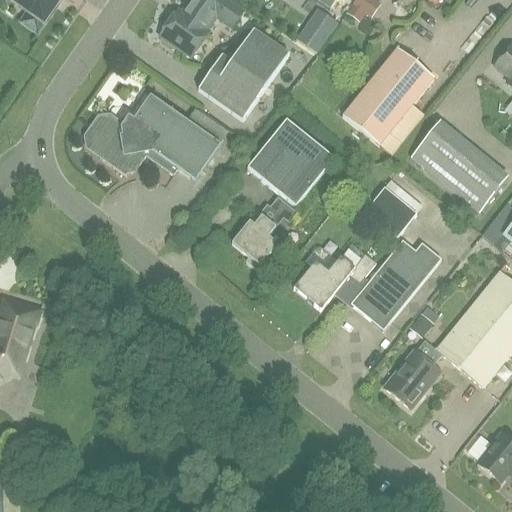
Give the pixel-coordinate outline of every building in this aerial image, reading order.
[(45,25),(62,2),(59,0),(17,0),(15,4),(45,25)] [(206,0),(194,0),(183,16),(179,13),(162,37),(164,39),(163,41),(163,44),(173,51),(176,51),(178,48),(193,59),(211,35),(207,33),(217,18),(234,30),(245,14),(225,0),(214,0),(212,3),(206,0)] [(339,0),(314,0),(331,12),(339,0)] [(224,58),(200,92),(245,123),(291,58),(255,32),(233,65),(224,58)] [(511,49),(497,68),(511,79),(511,82),(509,86),(511,88),(511,49)] [(399,51),(344,118),(380,148),(435,80),(399,51)] [(152,98),(135,121),(161,139),(147,158),(175,178),(179,172),(196,184),(222,147),(152,98)] [(161,139),(135,121),(130,118),(122,130),(110,121),(102,123),(91,139),(92,147),(104,155),(101,160),(127,178),(134,168),(142,167),(147,158),(161,139)] [(297,210),(335,162),(287,123),(248,171),(297,210)] [(412,160),(433,177),(480,216),(510,179),(441,123),(412,160)] [(386,190),(366,215),(398,241),(418,216),(386,190)] [(249,225),(231,247),(249,262),(246,265),(260,277),(269,265),(266,263),(277,248),(268,241),(276,231),(262,220),(254,229),(249,225)] [(352,307),(385,333),(443,262),(423,246),(417,254),(404,243),(352,307)] [(342,260),(339,263),(325,251),(320,250),(316,252),(306,264),(313,269),(295,291),(322,313),(349,279),(360,287),(377,265),(366,257),(355,271),(342,260)] [(511,356),(511,282),(501,273),(437,352),(484,391),(511,356)] [(0,388),(19,379),(35,327),(37,327),(42,311),(27,307),(22,322),(1,315),(0,316),(0,388)] [(415,353),(385,390),(412,412),(442,375),(415,353)] [(478,457),(492,443),(483,435),(470,449),(478,457)] [(511,443),(502,436),(478,466),(502,485),(509,475),(511,477),(511,443)] [(322,452),(313,462),(320,468),(329,458),(322,452)]
